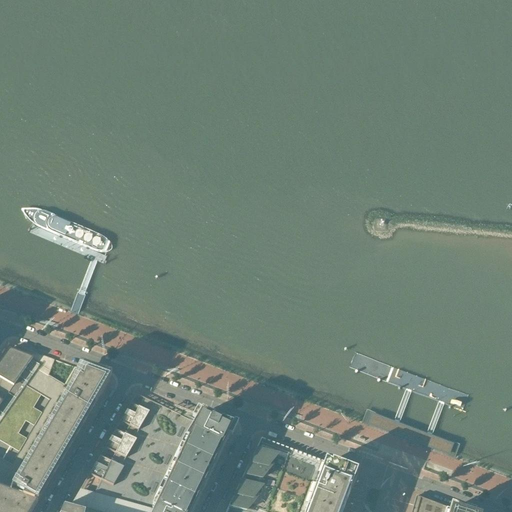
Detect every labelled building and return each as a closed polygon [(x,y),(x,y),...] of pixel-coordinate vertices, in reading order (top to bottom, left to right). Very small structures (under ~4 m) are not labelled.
[(10,350),(3,359),(27,368),(33,359),(10,350)] [(3,359),(0,363),(0,368),(20,377),(27,368),(3,359)] [(0,511),(32,511),(101,396),(109,381),(74,368),(64,386),(62,389),(69,393),(16,483),(15,482),(12,490),(20,495),(18,497),(0,490),(0,511)] [(0,368),(0,380),(13,387),(20,377),(0,368)] [(0,380),(0,405),(13,387),(0,380)] [(63,506),(60,511),(193,511),(230,435),(232,431),(232,430),(233,428),(229,427),(228,426),(227,426),(223,425),(223,424),(219,423),(200,416),(200,417),(176,407),(175,410),(173,413),(170,412),(143,399),(139,408),(138,408),(130,404),(120,423),(128,427),(125,433),(124,435),(119,433),(115,431),(104,449),(105,449),(109,451),(115,454),(112,460),(111,462),(105,460),(100,457),(99,457),(89,475),(89,476),(100,481),(94,494),(93,496),(85,494),(83,503),(74,500),(69,509),(63,506)] [(342,511),(356,475),(261,439),(226,511),(342,511)] [(448,511),(449,510),(443,508),(443,507),(438,506),(438,508),(419,501),(417,508),(413,506),(411,511),(448,511)]
